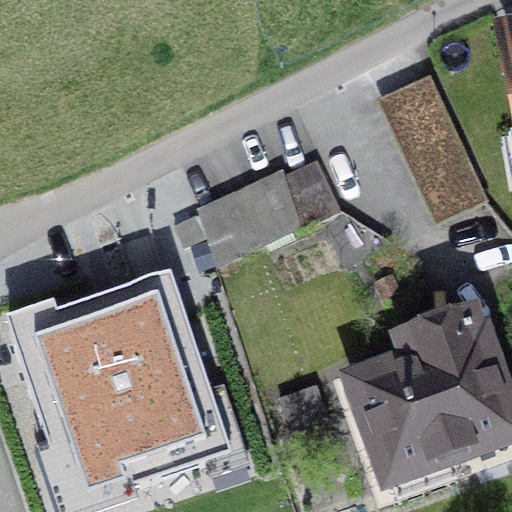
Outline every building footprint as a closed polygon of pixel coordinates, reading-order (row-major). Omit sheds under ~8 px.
[(511,9),(486,15),(511,145),(511,9)] [(431,75),(378,98),(434,224),(487,200),(431,75)] [(195,211),(198,217),(207,239),(219,266),(341,212),(317,157),(195,211)] [(198,217),(173,228),(182,250),(207,239),(198,217)] [(173,269),(8,323),(71,511),(80,511),(236,460),(173,269)] [(336,368),(395,508),(511,459),(511,388),(479,309),(336,368)] [(320,392),(282,405),(294,440),(332,426),(320,392)]
